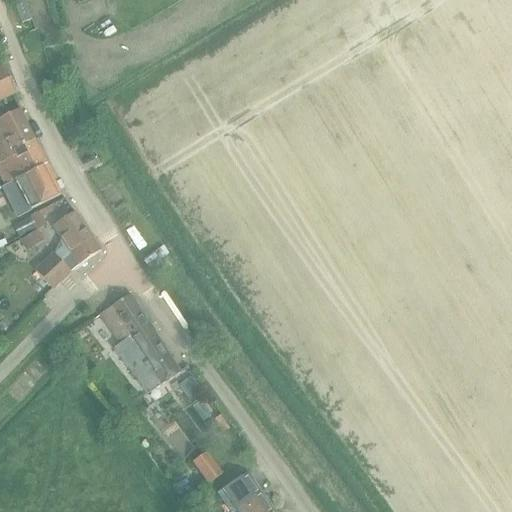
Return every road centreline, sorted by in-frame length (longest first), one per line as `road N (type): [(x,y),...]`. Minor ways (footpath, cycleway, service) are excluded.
road 1 (unclassified): [(302,511),(123,258)]
road 2 (unclassified): [(123,258),(33,99),(0,17)]
road 3 (unclassified): [(0,375),(123,258)]
